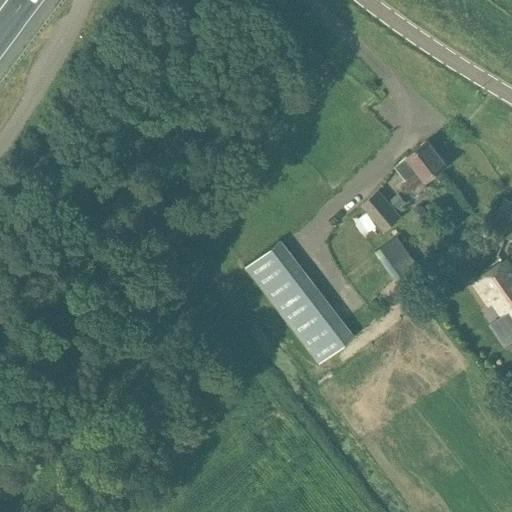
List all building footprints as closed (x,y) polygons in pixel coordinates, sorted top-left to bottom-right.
[(447,164),(427,140),(395,166),(408,182),(404,185),(414,197),(427,187),(424,183),(447,164)] [(402,216),(379,189),(361,204),(384,231),(402,216)] [(511,203),(509,202),(500,210),(492,228),(511,237),(511,203)] [(413,209),(412,215),(416,220),(423,220),(427,216),(427,209),(423,205),(417,205),(413,209)] [(354,336),(279,239),(243,266),(318,364),(354,336)] [(511,272),(508,266),(479,286),(491,304),(497,300),(511,322),(511,272)]
